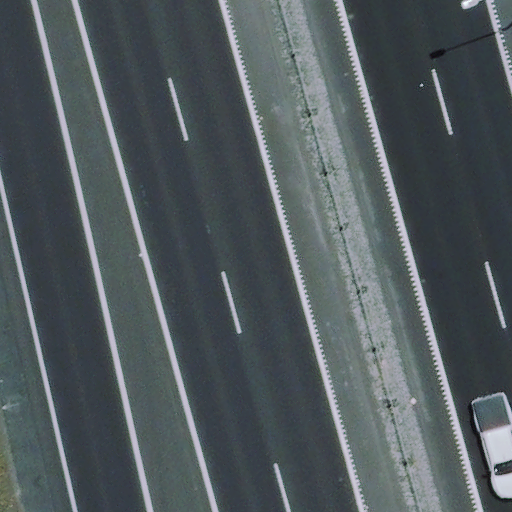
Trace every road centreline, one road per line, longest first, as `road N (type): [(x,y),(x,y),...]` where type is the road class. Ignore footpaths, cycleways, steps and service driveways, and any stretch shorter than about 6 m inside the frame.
road 1 (motorway): [(287,511),(144,0)]
road 2 (motorway): [(107,511),(0,0)]
road 3 (motorway): [(419,0),(511,325)]
